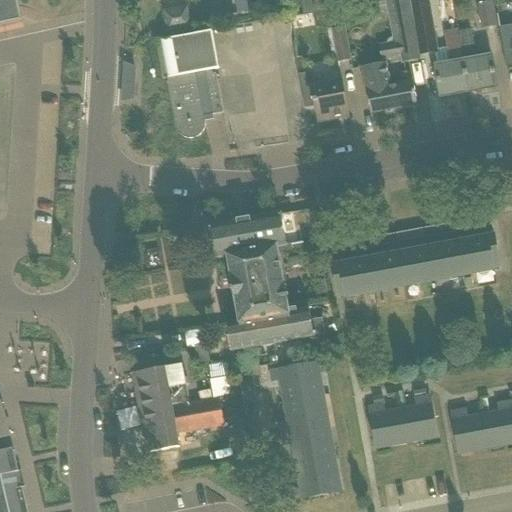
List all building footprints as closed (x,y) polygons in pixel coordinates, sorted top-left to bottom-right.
[(388,45),(379,46),(382,60),(400,57),(401,64),(421,60),(409,0),(387,0),(386,0),(394,38),(390,39),(388,41),(388,45)] [(426,0),(410,0),(415,24),(421,55),(435,53),(437,53),(436,50),(431,21),(426,0)] [(477,5),(481,29),(496,27),(492,2),(477,5)] [(441,13),(445,33),(456,31),(452,11),(441,13)] [(345,27),(332,30),(338,63),(351,61),(345,28),(345,27)] [(212,32),(156,42),(160,63),(163,80),(168,79),(168,83),(167,83),(168,87),(170,95),(171,103),(172,109),(175,122),(176,127),(176,130),(177,132),(179,135),(182,137),(185,138),(188,139),(190,139),(192,139),(193,139),(196,138),(199,137),(201,135),(203,133),(204,131),(205,129),(206,127),(206,125),(206,122),(205,117),(223,114),(224,114),(215,70),(219,69),(212,32)] [(458,34),(469,93),(497,88),(492,57),(476,60),(471,32),(458,34)] [(435,68),(441,98),(469,93),(458,34),(446,36),(448,48),(436,50),(437,53),(435,53),(437,67),(435,68)] [(369,102),(371,113),(417,104),(413,83),(388,87),(387,81),(389,81),(386,64),(363,68),(368,92),(367,92),(369,102)] [(315,107),(318,123),(349,117),(341,71),(330,73),(332,84),(315,87),(313,72),(299,75),(305,109),(315,107)] [(410,72),(401,73),(403,84),(412,82),(410,72)] [(288,247),(282,215),(209,228),(214,260),(228,256),(240,323),(226,325),(231,351),(325,335),(323,319),(312,321),(310,310),(297,312),(297,308),(288,310),(277,249),(288,247)] [(478,219),(480,227),(493,225),(491,216),(478,219)] [(465,221),(467,230),(480,227),(478,219),(465,221)] [(444,225),(446,233),(459,231),(457,222),(444,225)] [(431,227),(433,236),(446,233),(444,225),(431,227)] [(410,231),(412,240),(425,237),(423,229),(410,231)] [(397,233),(399,242),(412,240),(410,231),(397,233)] [(376,237),(378,246),(391,243),(389,235),(376,237)] [(363,240),(365,248),(378,246),(376,237),(363,240)] [(459,243),(464,275),(494,270),(494,268),(500,267),(495,237),(459,243)] [(343,243),(344,252),(357,250),(356,241),(343,243)] [(330,246),(331,254),(344,252),(343,243),(330,246)] [(429,249),(435,281),(464,275),(459,243),(429,249)] [(399,254),(405,286),(435,281),(429,249),(399,254)] [(369,260),(375,292),(405,286),(399,254),(369,260)] [(345,295),(345,297),(375,292),(369,260),(333,266),(339,296),(345,295)] [(204,346),(195,348),(198,364),(207,362),(204,346)] [(317,364),(272,372),(274,382),(282,380),(286,403),(323,396),(317,364)] [(188,404),(190,404),(183,365),(134,374),(144,429),(191,419),(188,404)] [(231,378),(211,382),(214,399),(231,396),(235,395),(231,378)] [(254,384),(242,386),(245,403),(257,401),(254,384)] [(290,425),(282,427),(284,436),(328,428),(323,396),(286,403),(290,425)] [(383,397),(373,399),(374,406),(384,405),(383,397)] [(220,398),(190,404),(188,404),(191,419),(144,429),(148,454),(180,448),(177,434),(225,426),(220,398)] [(401,412),(407,443),(437,437),(430,398),(415,400),(417,409),(401,412)] [(0,439),(11,437),(1,403),(0,403),(0,439)] [(484,417),(489,448),(511,443),(511,405),(511,403),(498,405),(500,414),(484,417)] [(369,408),(377,448),(407,443),(401,412),(385,415),(384,406),(369,408)] [(452,414),(459,453),(489,448),(484,417),(468,420),(466,411),(452,414)] [(293,444),(297,467),(334,460),(328,428),(284,436),(285,446),(293,444)] [(0,511),(28,511),(24,493),(22,488),(19,488),(19,489),(15,473),(16,473),(19,472),(14,451),(11,452),(0,454),(0,511)] [(301,489),(294,491),(296,501),(340,493),(334,460),(297,467),(301,489)]
